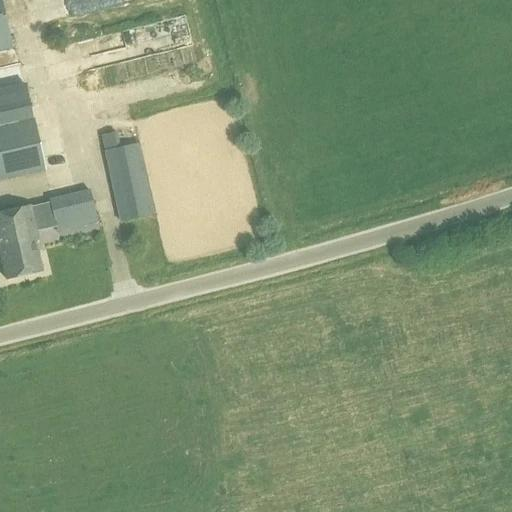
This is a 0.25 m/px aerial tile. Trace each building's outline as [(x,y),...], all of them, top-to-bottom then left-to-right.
[(0,0),(0,52),(14,49),(3,0),(0,0)] [(0,70),(0,177),(46,168),(23,65),(0,70)] [(105,151),(120,147),(117,132),(102,135),(105,151)] [(105,151),(105,152),(120,222),(155,214),(140,143),(120,147),(105,151)] [(51,201),(57,231),(59,239),(99,229),(90,188),(50,197),(51,201)] [(0,257),(5,279),(42,270),(35,240),(40,239),(32,204),(0,211),(0,257)]
